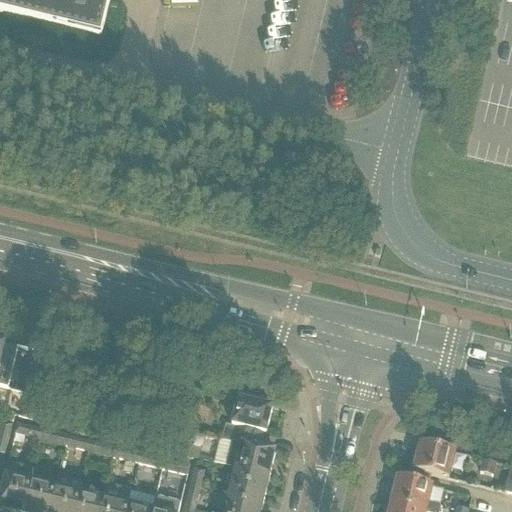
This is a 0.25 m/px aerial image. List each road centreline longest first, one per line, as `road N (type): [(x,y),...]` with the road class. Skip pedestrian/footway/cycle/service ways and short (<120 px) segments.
road 1 (unknown): [(399,153),(0,57)]
road 2 (unclassified): [(434,0),(399,153),(397,213),(432,262),(511,283)]
road 3 (secondary): [(77,256),(267,329),(360,337)]
road 4 (secondary): [(360,337),(290,304),(77,256)]
road 5 (secondary): [(511,370),(360,337)]
